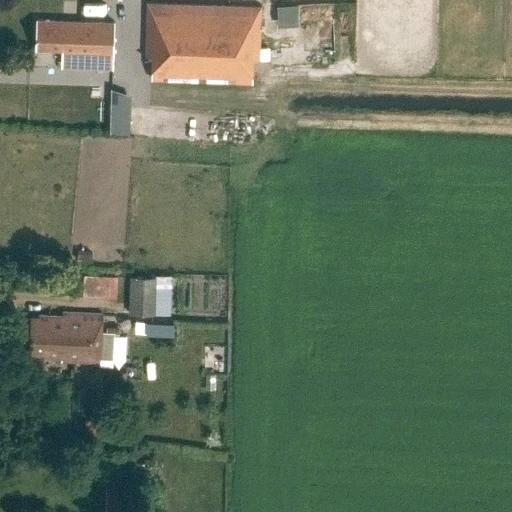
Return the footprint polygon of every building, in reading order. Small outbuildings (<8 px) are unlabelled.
[(152,56),(151,79),(252,83),(253,59),(259,59),(261,5),(147,2),(145,55),(152,56)] [(304,23),(303,3),(283,4),(284,24),(304,23)] [(62,48),(62,51),(114,53),(115,22),(37,19),(36,47),(62,48)] [(115,130),(134,130),(134,89),(115,89),(115,130)] [(114,100),(104,100),(104,118),(114,118),(114,100)] [(85,274),(85,297),(124,297),(124,286),(117,286),(118,274),(85,274)] [(153,312),(154,276),(132,276),(131,311),(153,312)] [(47,356),(47,359),(95,362),(96,358),(112,360),(114,333),(119,333),(119,326),(107,326),(107,328),(97,327),(98,312),(49,310),(49,314),(39,313),(38,316),(31,316),(29,352),(41,353),(41,356),(47,356)] [(180,333),(180,321),(151,321),(151,332),(180,333)] [(73,386),(72,407),(85,407),(86,387),(73,386)] [(90,418),(90,433),(112,432),(111,417),(90,418)] [(128,511),(129,484),(107,483),(105,511),(128,511)]
